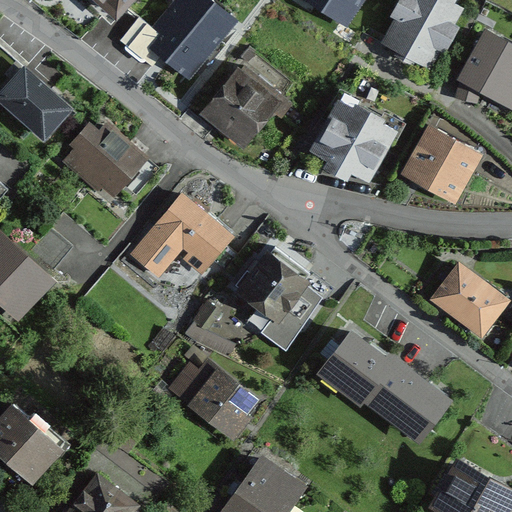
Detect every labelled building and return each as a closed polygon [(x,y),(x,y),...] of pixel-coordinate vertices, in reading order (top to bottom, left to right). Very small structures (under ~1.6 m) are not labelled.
[(105,0),(122,15),(134,0),(105,0)] [(234,16),(213,0),(175,0),(156,25),(164,32),(153,46),(189,74),(234,16)] [(360,0),(312,0),(347,22),(360,0)] [(436,63),(444,47),(450,50),(465,20),(460,18),(469,0),(397,0),(393,8),(398,11),(385,36),(400,44),(397,50),(416,61),(420,54),(436,63)] [(461,75),(465,77),(460,94),(483,102),(487,88),(511,101),(511,32),(490,21),(461,75)] [(289,93),(299,81),(255,47),(204,113),(248,147),(279,107),(287,113),(298,100),(289,93)] [(0,96),(44,135),(70,105),(25,65),(0,93),(0,96)] [(315,144),(332,153),(329,159),(357,174),(360,168),(375,176),(404,122),(389,114),(392,108),(364,93),(361,99),(345,90),(315,144)] [(153,151),(112,115),(103,125),(92,116),(71,140),(78,146),(65,160),(101,191),(106,184),(117,193),(153,151)] [(464,199),(492,145),(437,116),(408,170),(464,199)] [(203,269),(236,229),(182,186),(131,249),(160,272),(183,243),(189,248),(184,254),(203,269)] [(66,273),(8,222),(0,231),(0,293),(27,317),(66,273)] [(311,274),(268,241),(236,282),(279,315),(311,274)] [(484,334),(511,296),(511,292),(463,256),(433,296),(484,334)] [(237,341),(209,327),(224,305),(209,295),(183,332),(194,340),(198,342),(227,356),(237,341)] [(164,348),(175,332),(162,323),(147,344),(154,349),(158,343),(164,348)] [(427,439),(461,392),(395,344),(391,350),(355,323),(321,370),(367,404),(372,398),(427,439)] [(235,434),(253,412),(246,407),(259,391),(198,342),(194,340),(183,353),(189,357),(169,382),(235,434)] [(0,416),(0,444),(41,479),(62,454),(65,456),(79,439),(40,407),(37,411),(17,395),(0,416)] [(289,511),(313,480),(267,448),(222,510),(224,511),(289,511)] [(456,511),(511,511),(511,474),(464,448),(435,500),(456,511)] [(136,511),(147,497),(104,465),(69,511),(136,511)]
